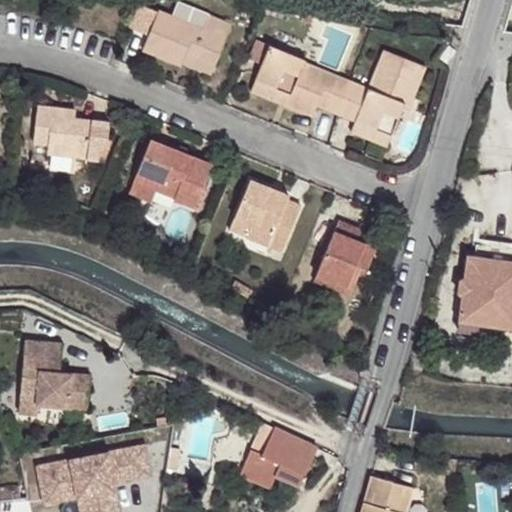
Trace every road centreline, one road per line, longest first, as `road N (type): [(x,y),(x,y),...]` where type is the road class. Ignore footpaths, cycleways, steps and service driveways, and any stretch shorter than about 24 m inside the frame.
road 1 (residential): [(0,50),(80,68),(436,202)]
road 2 (residential): [(348,511),(436,202)]
road 3 (residential): [(436,202),(493,0)]
